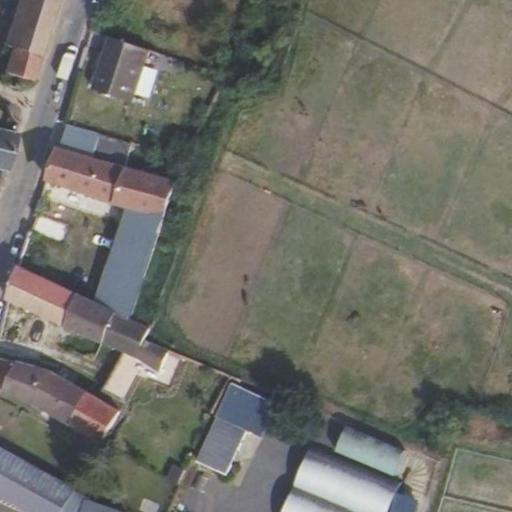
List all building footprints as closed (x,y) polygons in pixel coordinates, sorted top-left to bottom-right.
[(63,0),(28,0),(14,43),(16,43),(11,59),(17,60),(13,71),(38,79),(63,0)] [(138,101),(157,49),(118,35),(100,88),(138,101)] [(0,163),(10,166),(21,132),(0,127),(0,163)] [(153,262),(182,183),(64,146),(53,178),(104,195),(137,207),(123,251),(153,262)] [(107,342),(120,312),(105,305),(105,303),(24,264),(19,284),(15,297),(107,342)] [(166,372),(178,352),(152,340),(156,330),(120,312),(107,342),(126,351),(104,391),(128,404),(150,363),(166,372)] [(123,412),(92,393),(56,372),(0,354),(0,386),(105,444),(123,412)] [(249,435),(220,421),(198,465),(229,480),(249,435)] [(67,511),(68,511),(79,488),(0,446),(0,488),(42,511),(67,511)] [(90,511),(98,498),(79,488),(68,511),(67,511),(90,511)]
